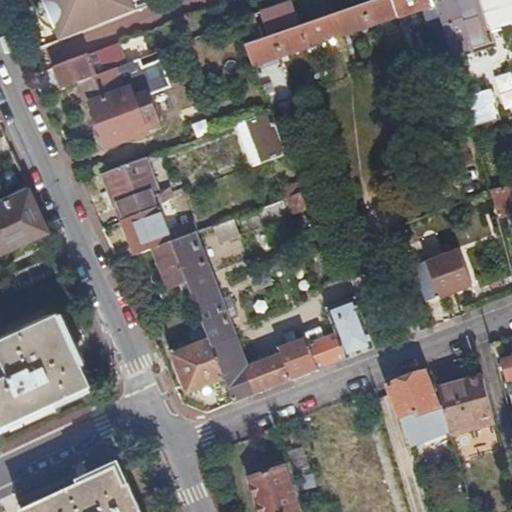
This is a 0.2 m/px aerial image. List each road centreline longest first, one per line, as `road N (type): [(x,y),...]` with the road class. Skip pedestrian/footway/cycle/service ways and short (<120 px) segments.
road 1 (residential): [(0,62),(152,402)]
road 2 (residential): [(174,448),(511,317)]
road 3 (residential): [(152,402),(0,470)]
